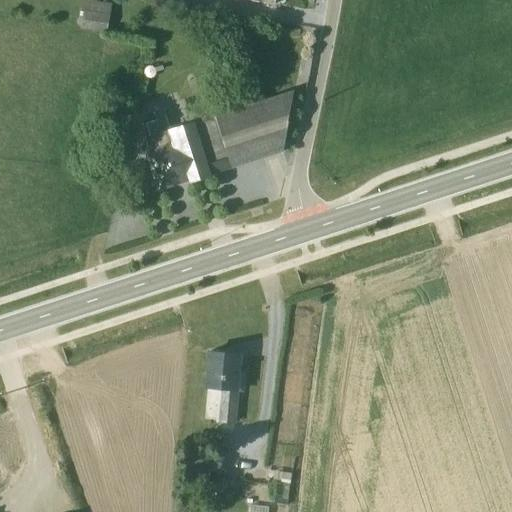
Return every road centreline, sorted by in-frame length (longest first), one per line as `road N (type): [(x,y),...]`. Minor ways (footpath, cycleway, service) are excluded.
road 1 (primary): [(0,331),(302,234)]
road 2 (unclassified): [(334,0),(298,189),(302,234)]
road 3 (primary): [(302,234),(511,165)]
